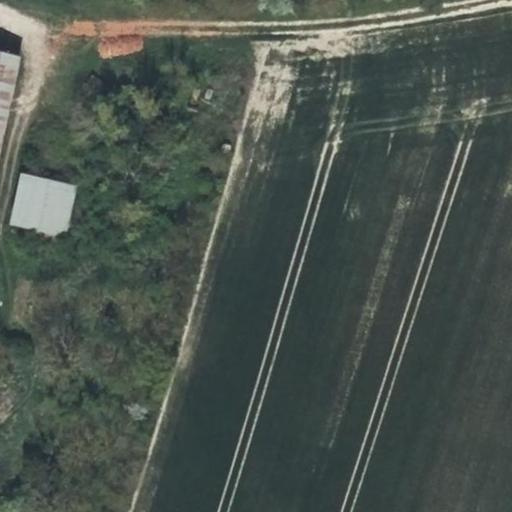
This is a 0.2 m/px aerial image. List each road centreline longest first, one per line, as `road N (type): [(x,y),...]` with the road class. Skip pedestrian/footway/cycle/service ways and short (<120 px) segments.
road 1 (track): [(511,1),(335,24),(128,25),(36,41)]
road 2 (track): [(15,145),(36,41),(0,19)]
